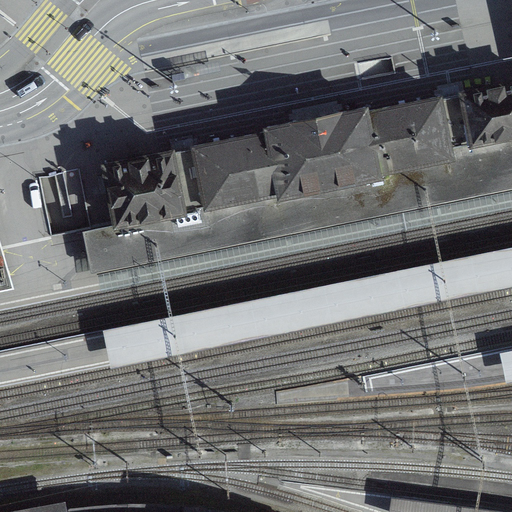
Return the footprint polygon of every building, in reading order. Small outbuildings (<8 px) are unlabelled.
[(172,80),(221,70),(218,59),(170,70),(172,80)] [(511,135),(511,81),(494,85),(458,92),(459,96),(449,98),(442,100),(441,96),(368,110),(366,104),(341,109),(313,114),(290,119),(262,125),(264,131),(190,146),(192,152),(182,154),(174,155),(173,150),(105,163),(116,223),(185,210),(203,207),(277,193),(327,182),(381,172),(454,157),(452,149),(461,147),(469,145),(511,135)] [(96,289),(511,205),(511,135),(469,145),(461,147),(452,149),(454,157),(381,172),(327,182),(277,193),(203,207),(185,210),(116,223),(103,226),(83,230),(92,275),(96,289)] [(110,364),(511,282),(511,249),(103,332),(110,364)] [(511,380),(511,347),(499,350),(506,382),(511,380)] [(485,511),(391,498),(388,511),(485,511)]
